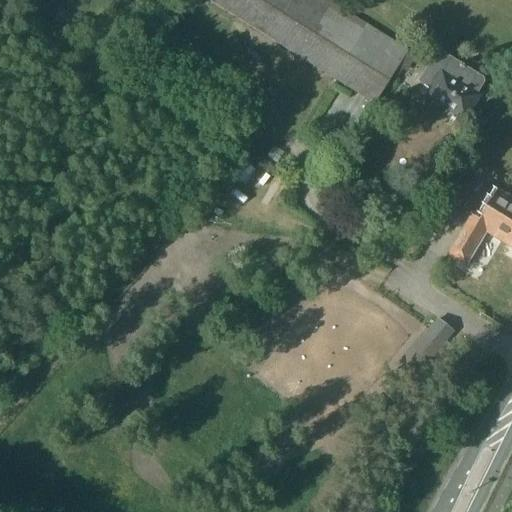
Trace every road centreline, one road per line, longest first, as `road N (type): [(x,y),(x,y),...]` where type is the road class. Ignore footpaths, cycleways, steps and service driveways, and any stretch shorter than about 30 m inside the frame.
road 1 (unclassified): [(383,511),(491,337),(511,346)]
road 2 (primary): [(511,397),(439,511)]
